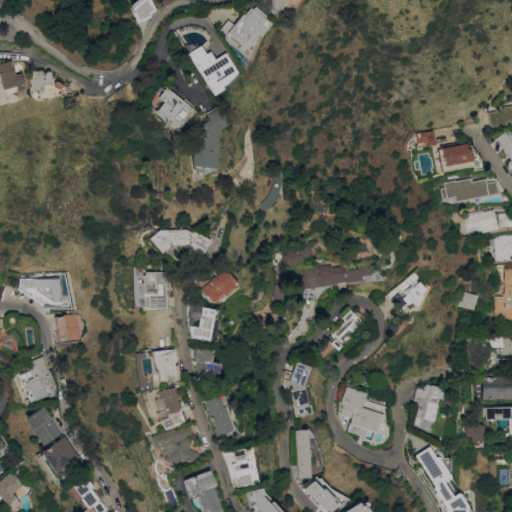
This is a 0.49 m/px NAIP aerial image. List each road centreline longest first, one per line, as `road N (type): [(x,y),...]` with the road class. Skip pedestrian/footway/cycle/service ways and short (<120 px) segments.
road 1 (residential): [(427,511),(398,463),(357,449),(340,430),(338,380),(380,327),(363,302),(341,307),(278,375),(280,449),(309,511),(101,479),(60,400),(42,320),(0,306)]
road 2 (residential): [(236,511),(192,405),(178,344),(179,291)]
road 3 (residential): [(201,0),(158,13),(129,71),(115,76),(94,76),(24,31)]
